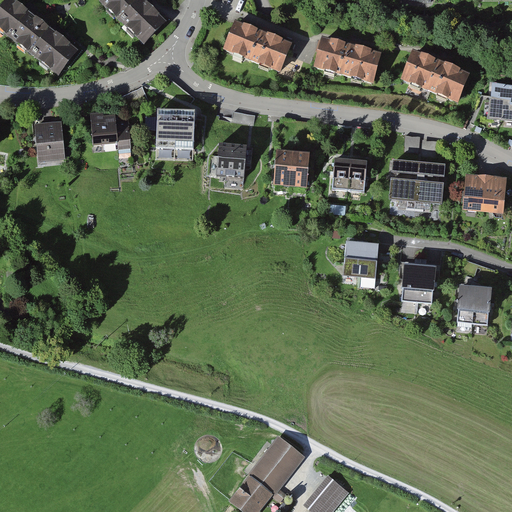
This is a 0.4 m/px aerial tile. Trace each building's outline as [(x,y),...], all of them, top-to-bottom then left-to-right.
[(14,0),(9,0),(0,11),(0,31),(59,79),(80,53),(14,0)] [(142,0),(102,0),(100,3),(145,48),(168,25),(142,0)] [(294,48),(235,25),(223,54),(282,77),(294,48)] [(382,58),(322,42),(314,72),(375,88),(382,58)] [(471,78),(414,55),(402,84),(459,107),(471,78)] [(511,89),(492,88),(490,123),(511,124),(511,89)] [(195,114),(158,112),(156,151),(193,153),(195,114)] [(117,116),(92,118),(94,148),(117,146),(118,153),(131,152),(129,124),(117,124),(117,116)] [(63,124),(36,127),(40,166),(66,164),(63,124)] [(246,152),(221,150),(219,178),(226,179),(225,190),(243,191),(246,152)] [(310,157),(277,154),(274,188),(307,190),(310,157)] [(368,164),(334,162),(332,193),(366,195),(368,164)] [(446,166),(392,162),(391,175),(445,179),(446,166)] [(507,181),(466,177),(463,214),(504,217),(507,181)] [(444,185),(391,182),(390,202),(443,206),(444,185)] [(379,249),(347,246),(343,279),(375,282),(379,249)] [(436,270),(405,268),(402,304),(433,306),(436,270)] [(491,291),(459,289),(458,325),(489,326),(491,291)] [(263,511),(304,460),(279,440),(228,505),(236,511),(263,511)] [(335,511),(349,496),(328,478),(303,507),(308,511),(335,511)]
